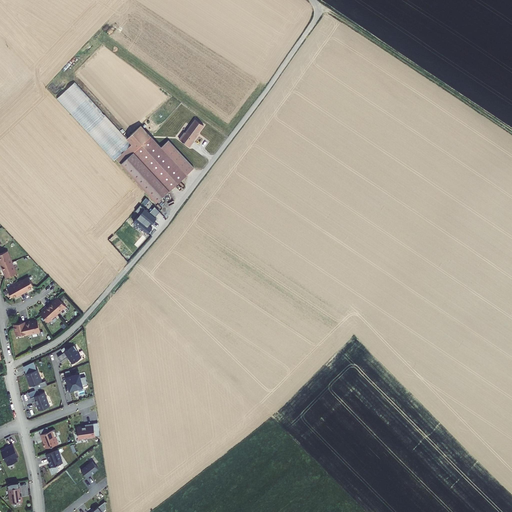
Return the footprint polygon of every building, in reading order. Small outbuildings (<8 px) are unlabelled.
[(191,137),(202,123),(194,117),(184,130),(182,131),(178,137),(188,144),(193,138),(191,137)] [(129,140),(134,145),(148,133),(138,122),(124,135),(129,140)] [(118,160),(154,199),(184,171),(158,143),(148,133),(134,145),(118,160)] [(165,136),(158,143),(184,171),(191,164),(165,136)] [(113,155),(118,160),(134,145),(129,140),(113,155)] [(133,221),(148,232),(153,226),(151,224),(161,210),(154,206),(150,211),(140,204),(136,209),(140,212),(133,221)] [(9,258),(6,250),(0,252),(0,265),(11,261),(10,258),(9,258)] [(12,265),(11,261),(0,265),(0,267),(1,269),(1,270),(1,269),(3,273),(4,274),(4,275),(4,277),(12,274),(15,272),(12,265)] [(19,280),(16,281),(22,292),(25,291),(29,288),(28,286),(32,284),(27,276),(20,280),(19,280)] [(22,292),(16,281),(13,283),(13,284),(6,288),(11,296),(15,294),(16,296),(20,294),(22,292)] [(65,305),(57,296),(55,298),(56,298),(54,299),(51,302),(51,301),(50,302),(48,304),(56,313),(59,311),(59,310),(65,305)] [(53,316),(56,313),(48,304),(45,306),(45,307),(43,309),(43,310),(41,311),(39,312),(41,315),(47,321),(53,315),(53,316)] [(25,321),(28,334),(32,333),(32,332),(39,330),(37,319),(34,320),(35,320),(33,320),(32,320),(29,321),(29,320),(28,321),(25,321)] [(28,334),(25,321),(21,322),(14,323),(15,326),(13,327),(15,335),(24,333),(24,334),(28,334)] [(72,345),(56,356),(59,361),(66,356),(71,363),(79,357),(75,351),(75,350),(72,345)] [(36,370),(25,374),(27,378),(28,378),(29,380),(28,381),(30,386),(41,382),(36,370)] [(79,373),(65,377),(69,390),(82,386),(79,373)] [(44,392),(30,397),(32,402),(35,400),(36,403),(36,404),(38,410),(49,406),(45,398),(46,397),(44,392)] [(82,426),(76,427),(78,439),(87,437),(87,439),(93,438),(92,436),(95,436),(93,424),(85,425),(85,426),(82,427),(82,426)] [(54,429),(41,434),(42,438),(43,438),(44,442),(43,442),(45,447),(46,446),(47,447),(57,444),(54,437),(56,436),(54,429)] [(17,456),(12,444),(7,446),(8,447),(0,451),(7,465),(17,460),(15,457),(17,456)] [(57,449),(46,453),(47,458),(48,457),(52,466),(61,463),(59,457),(60,457),(57,449)] [(98,468),(92,460),(80,469),(86,477),(98,468)] [(10,483),(7,484),(8,488),(11,502),(20,501),(17,482),(10,483)] [(105,508),(104,501),(90,511),(101,511),(105,508)]
